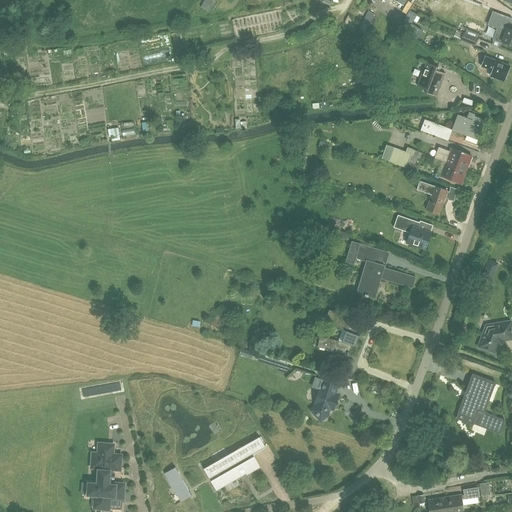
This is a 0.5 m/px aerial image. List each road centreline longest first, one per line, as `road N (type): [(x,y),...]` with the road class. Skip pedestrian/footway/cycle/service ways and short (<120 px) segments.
road 1 (residential): [(380,464),(511,119)]
road 2 (track): [(28,97),(299,44),(332,24),(349,0)]
road 3 (residential): [(510,473),(411,490),(380,464)]
road 4 (residential): [(257,511),(340,496),(380,464)]
